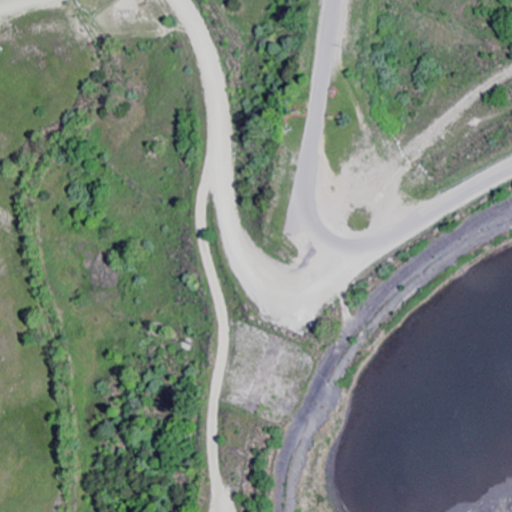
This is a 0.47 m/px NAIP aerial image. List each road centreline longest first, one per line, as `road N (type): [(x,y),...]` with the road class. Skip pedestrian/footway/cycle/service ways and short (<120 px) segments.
road 1 (residential): [(511,161),(376,239),(344,241),(319,225),(309,181),(335,0)]
road 2 (residential): [(311,206),(293,289),(265,300),(247,286),(226,226),(214,81),(178,0)]
